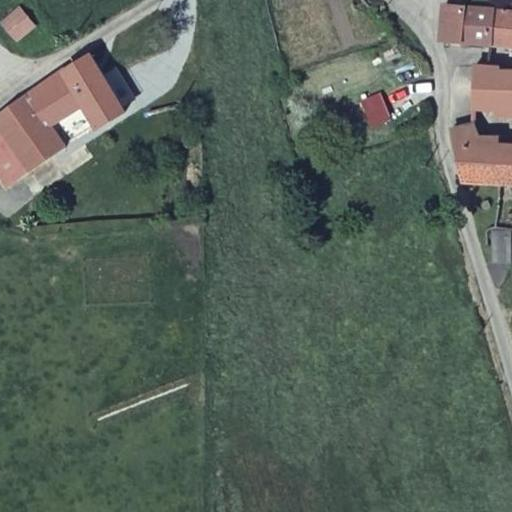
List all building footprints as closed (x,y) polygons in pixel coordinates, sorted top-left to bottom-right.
[(483,44),(493,45),(497,8),(465,6),(448,6),(445,40),(483,44)] [(511,8),(497,8),(493,45),(511,47),(511,8)] [(34,26),(21,9),(4,22),(17,39),(34,26)] [(90,51),(61,69),(84,104),(97,124),(125,106),(90,51)] [(507,66),(491,64),(481,63),(478,110),(501,112),(502,116),(511,117),(511,143),(504,144),(503,136),(486,137),(477,124),(456,129),(469,183),(511,184),(511,68),(507,68),(507,66)] [(61,69),(26,92),(52,127),(84,104),(61,69)] [(0,110),(0,129),(28,171),(65,146),(52,127),(26,92),(0,110)] [(0,129),(0,179),(5,186),(28,171),(0,129)]
